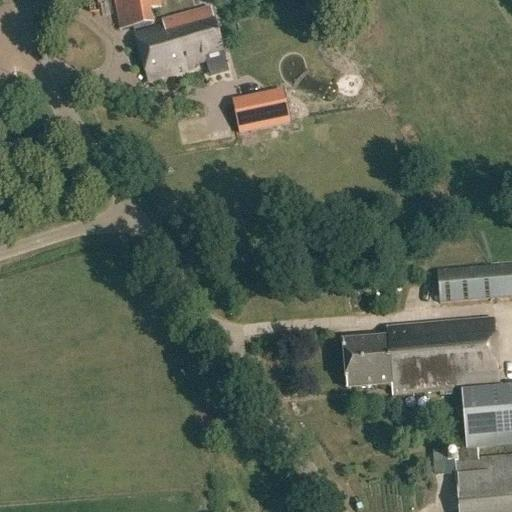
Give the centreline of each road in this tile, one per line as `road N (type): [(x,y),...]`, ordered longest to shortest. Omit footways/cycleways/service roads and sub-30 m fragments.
road 1 (residential): [(337,511),(132,210)]
road 2 (residential): [(132,210),(13,34)]
road 3 (residential): [(0,252),(132,210)]
